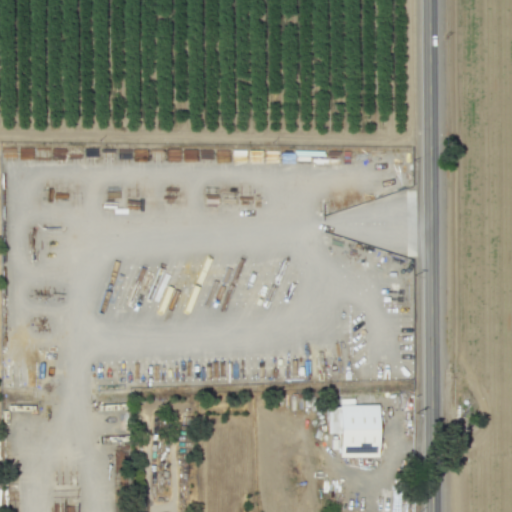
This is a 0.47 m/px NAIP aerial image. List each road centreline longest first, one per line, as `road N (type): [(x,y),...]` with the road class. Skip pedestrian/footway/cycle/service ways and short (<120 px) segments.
road 1 (secondary): [(432,391),(428,0)]
road 2 (secondary): [(432,511),(432,391)]
